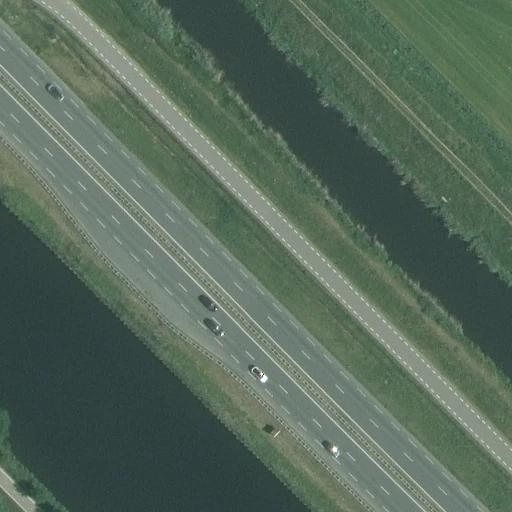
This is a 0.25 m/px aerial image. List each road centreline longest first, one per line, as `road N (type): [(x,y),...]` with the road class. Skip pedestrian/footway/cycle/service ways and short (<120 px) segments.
road 1 (trunk): [(463,511),(0,47)]
road 2 (unclassified): [(511,461),(50,0)]
road 3 (trunk): [(0,103),(407,511)]
road 4 (track): [(294,0),(511,216)]
